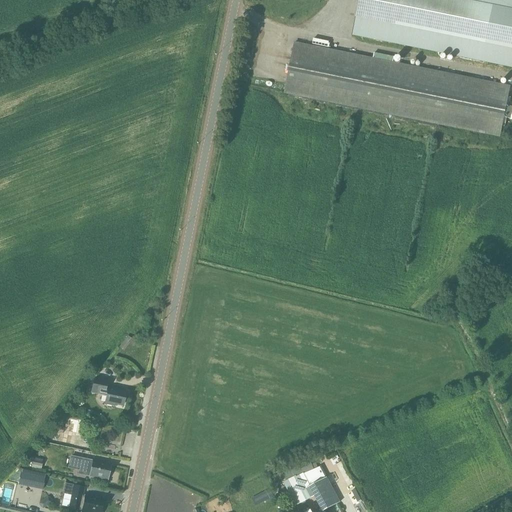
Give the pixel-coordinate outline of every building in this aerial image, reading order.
[(511,0),(359,0),(352,35),(511,67),(511,0)] [(502,137),(511,87),(507,86),(507,87),(394,64),(395,58),(375,54),(374,60),(296,45),(286,93),(497,135),(497,136),(502,137)] [(91,384),(88,394),(107,397),(105,404),(114,405),(114,404),(123,405),(125,393),(116,391),(117,389),(97,386),(97,385),(91,384)] [(41,470),(43,460),(33,458),(31,468),(41,470)] [(107,479),(107,478),(109,477),(110,473),(109,472),(110,465),(93,462),(93,465),(90,464),(91,461),(72,458),(70,469),(79,470),(80,468),(92,470),(91,476),(107,479)] [(314,470),(303,475),(296,462),(281,470),(287,482),(285,482),(296,507),(304,503),(314,497),(322,511),(323,511),(340,502),(327,477),(327,478),(321,466),(314,469),(314,470)] [(45,478),(21,473),(18,485),(43,490),(45,478)] [(100,511),(103,500),(85,497),(85,496),(83,496),(85,487),(73,485),(65,483),(63,494),(71,496),(69,508),(83,511),(82,511),(100,511)] [(256,507),(274,497),(270,489),(252,499),(256,507)] [(352,492),(357,502),(361,500),(355,490),(352,492)]
